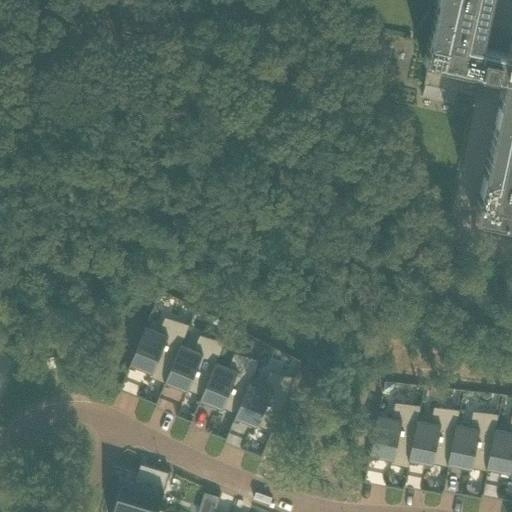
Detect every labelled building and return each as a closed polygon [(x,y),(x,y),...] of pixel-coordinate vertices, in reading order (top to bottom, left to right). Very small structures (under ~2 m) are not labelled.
[(487,77),(493,50),(478,47),(488,0),(441,0),(423,84),(474,96),(479,75),(483,76),(487,77)] [(479,220),(511,227),(511,44),(509,44),(509,46),(494,43),(493,50),(487,77),(494,78),(503,80),(510,81),(479,220)] [(180,349),(190,327),(164,320),(159,335),(146,329),(129,371),(162,387),(165,388),(180,349)] [(215,367),(224,346),(199,339),(194,354),(180,349),(165,388),(186,397),(189,393),(201,398),(215,367)] [(250,385),(259,364),(234,358),(228,372),(215,367),(198,406),(223,416),(225,411),(236,416),(250,385)] [(274,434),(294,380),(270,374),(264,390),(250,385),(234,424),(257,433),(260,428),(274,434)] [(385,382),(383,391),(388,392),(393,388),(394,384),(385,382)] [(417,425),(420,410),(395,406),(392,421),(377,418),(369,461),(392,466),(391,468),(407,470),(408,466),(417,425)] [(455,428),(458,413),(433,411),(431,427),(417,425),(408,466),(433,470),(433,467),(447,469),(455,428)] [(495,433),(498,417),(474,414),(471,431),(455,428),(447,469),(447,471),(474,475),(474,472),(487,474),(495,433)] [(511,475),(511,420),(510,435),(495,433),(487,475),(511,479),(511,476),(511,475)] [(166,511),(158,509),(169,473),(140,464),(133,482),(123,479),(116,498),(162,511),(166,511)] [(197,511),(213,511),(218,497),(203,492),(197,511)] [(162,511),(116,498),(112,511),(162,511)]
